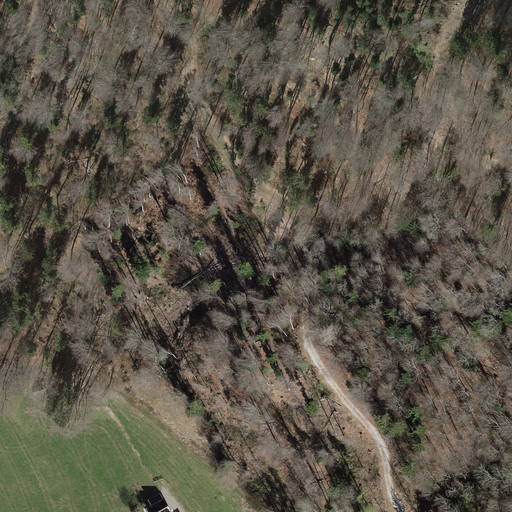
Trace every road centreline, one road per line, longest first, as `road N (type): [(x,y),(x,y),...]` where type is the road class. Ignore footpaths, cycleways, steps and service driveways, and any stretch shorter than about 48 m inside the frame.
road 1 (track): [(412,511),(373,431),(307,343),(308,252),(287,204),(232,165),(202,99),(187,29),(163,0)]
road 2 (track): [(499,0),(458,30),(441,65),(499,151),(511,185)]
road 3 (residential): [(179,511),(96,378)]
